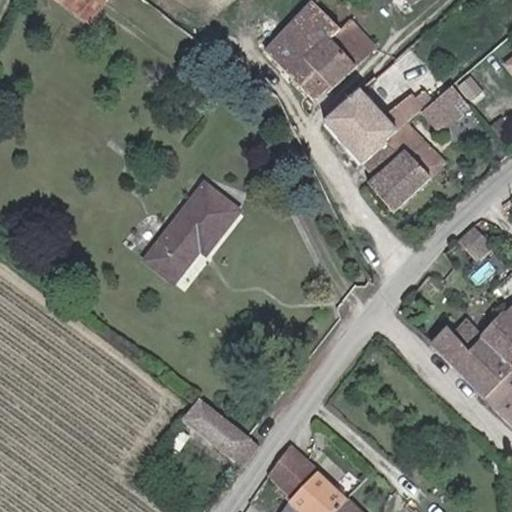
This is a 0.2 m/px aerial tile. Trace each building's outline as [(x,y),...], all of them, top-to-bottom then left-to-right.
[(85,0),(99,11),(107,0),(85,0)] [(315,0),(266,54),(314,104),(374,51),(349,25),(356,17),(336,0),(315,0)] [(456,81),(427,104),(443,125),(473,102),(456,81)] [(388,139),(407,122),(424,106),(419,100),(393,123),(363,90),(328,120),(365,160),(388,139)] [(439,155),(407,122),(388,139),(401,153),(370,181),(397,211),(434,177),(426,167),(439,155)] [(447,165),(439,155),(426,167),(434,177),(447,165)] [(247,201),(213,173),(180,219),(155,250),(182,272),(208,238),(215,243),(247,201)] [(502,234),(485,215),(469,231),(485,249),(502,234)] [(511,375),(511,320),(505,315),(482,340),(469,354),(454,337),(448,330),(435,345),(491,398),(511,375)] [(482,340),(467,325),(454,337),(469,354),(482,340)] [(511,375),(491,398),(511,417),(511,375)] [(254,446),(199,402),(184,424),(240,466),(254,446)] [(296,501),(320,475),(292,449),(271,478),(296,501)] [(360,511),(320,475),(296,501),(292,506),(293,507),(298,511),(360,511)] [(142,483),(137,480),(134,486),(139,489),(142,483)]
